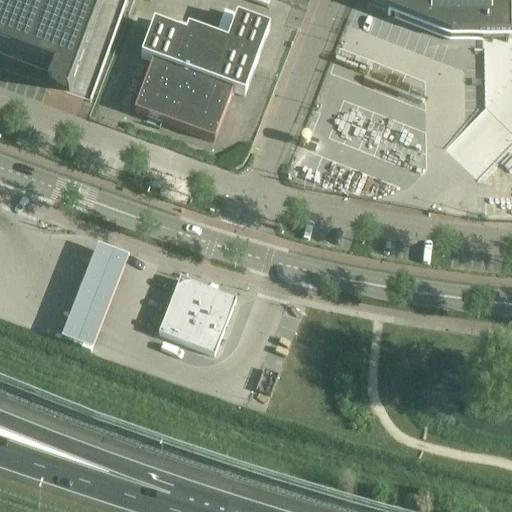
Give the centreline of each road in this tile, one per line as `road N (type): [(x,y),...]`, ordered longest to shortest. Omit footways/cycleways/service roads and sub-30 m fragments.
road 1 (tertiary): [(234,252),(429,297),(511,306)]
road 2 (unclassified): [(0,104),(253,199)]
road 3 (unclassified): [(253,199),(392,227),(511,239)]
road 4 (tertiary): [(0,169),(234,252)]
road 5 (unclassified): [(253,199),(337,0)]
road 6 (motorway): [(176,510),(0,423)]
road 7 (motorway): [(176,510),(0,451)]
